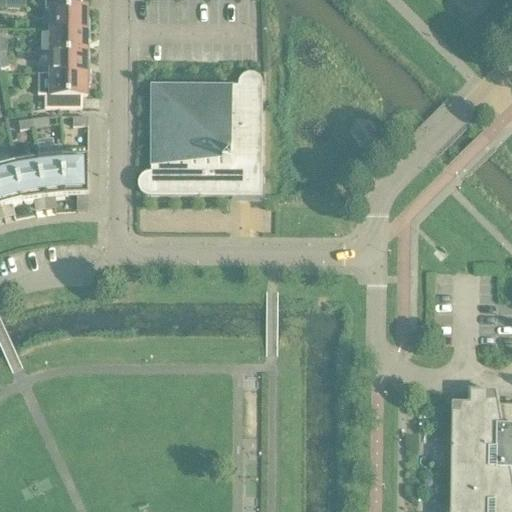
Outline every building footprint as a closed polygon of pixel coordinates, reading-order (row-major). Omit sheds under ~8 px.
[(77,11),(76,0),(45,0),(45,12),(50,12),(50,34),(89,34),(89,25),(87,25),(87,11),(77,11)] [(89,43),(89,34),(50,34),(50,55),(87,55),(87,43),(89,43)] [(6,55),(0,56),(0,71),(9,70),(6,55)] [(87,68),(87,55),(50,55),(50,77),(89,77),(89,68),(87,68)] [(150,88),(150,169),(150,175),(148,176),(146,176),(144,177),(142,178),(141,180),(139,182),(139,183),(138,185),(138,188),(138,190),(139,192),(140,194),(141,195),(142,197),(144,198),(146,199),(148,199),(150,200),(262,200),(262,88),(262,86),(262,84),(261,82),(259,80),(258,79),(256,78),(254,77),(252,76),(250,76),(248,76),(246,77),(244,78),(242,79),(241,80),(240,82),(239,84),(238,86),(238,88),(150,88)] [(89,77),(50,77),(38,77),(38,98),(45,98),(45,112),(77,113),(77,99),(87,99),(87,86),(89,86),(89,77)] [(73,130),(88,130),(88,120),(73,120),(73,130)] [(33,123),(35,132),(49,130),(48,121),(33,123)] [(20,134),(35,132),(33,123),(18,125),(20,134)] [(65,200),(63,161),(62,155),(38,158),(39,164),(45,210),(55,209),(54,201),(65,200)] [(63,161),(65,200),(77,200),(77,207),(88,207),(88,161),(63,161)] [(35,211),(45,210),(39,164),(15,167),(23,205),(34,204),(35,211)] [(12,208),(23,205),(15,167),(0,171),(0,204),(4,218),(14,216),(12,208)] [(451,407),(449,511),(511,511),(511,407),(497,407),(495,396),(470,395),(470,407),(451,407)]
